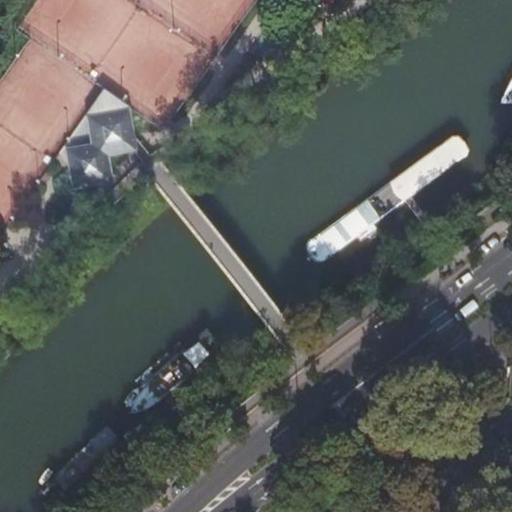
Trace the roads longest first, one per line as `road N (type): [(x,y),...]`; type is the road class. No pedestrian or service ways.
road 1 (primary): [(414,328),(278,426),(189,511)]
road 2 (primary): [(397,387),(511,289)]
road 3 (residential): [(465,494),(420,436),(397,387)]
